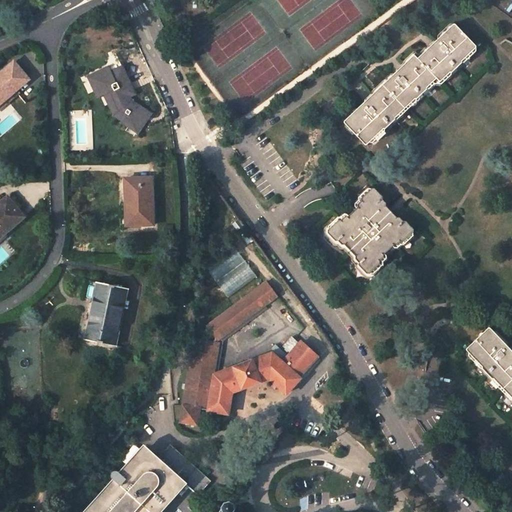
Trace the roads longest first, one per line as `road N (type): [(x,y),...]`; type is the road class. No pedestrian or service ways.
road 1 (unclassified): [(146,32),(200,142),(338,327),(417,463),(461,511)]
road 2 (residential): [(0,309),(41,277),(61,238),(52,20)]
